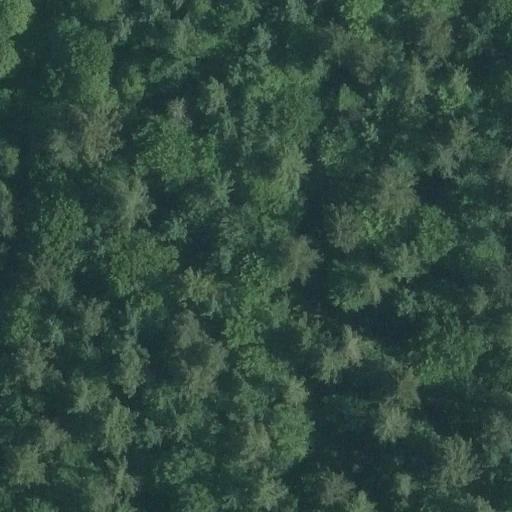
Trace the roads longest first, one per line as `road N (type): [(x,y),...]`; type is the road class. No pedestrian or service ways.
road 1 (track): [(0,183),(511,369)]
road 2 (track): [(43,0),(0,279)]
